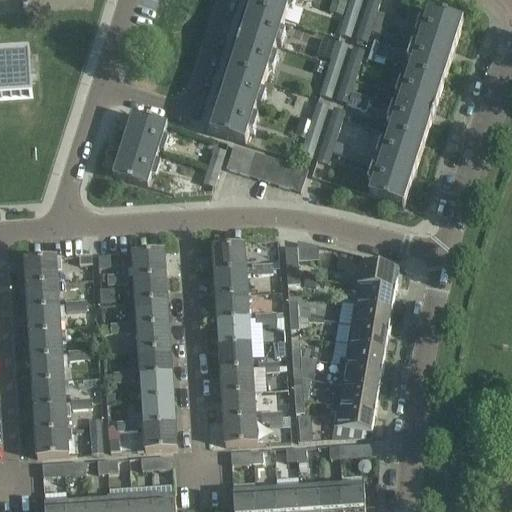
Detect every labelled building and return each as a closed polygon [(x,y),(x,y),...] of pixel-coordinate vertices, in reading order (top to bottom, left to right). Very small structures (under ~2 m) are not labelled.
[(0,0),(0,101),(29,100),(27,54),(0,56),(0,0)] [(253,0),(249,13),(284,24),(291,0),(253,0)] [(350,0),(348,8),(359,12),(362,3),(352,0),(350,0)] [(368,0),(367,5),(379,9),(381,0),(368,0)] [(365,14),(376,17),(379,9),(367,5),(365,14)] [(356,21),(359,12),(348,8),(345,17),(356,21)] [(265,85),(284,24),(249,13),(230,73),(265,85)] [(373,26),(376,17),(365,14),(362,23),(373,26)] [(408,76),(443,87),(463,25),(428,14),(408,76)] [(353,30),(356,21),(345,17),(342,26),(353,30)] [(370,35),(373,26),(362,23),(359,32),(370,35)] [(351,39),(353,30),(342,26),(339,35),(351,39)] [(367,44),(370,35),(359,32),(356,40),(367,44)] [(334,52),(345,55),(348,46),(337,43),(334,52)] [(351,57),(362,61),(365,52),(354,48),(351,57)] [(343,64),(345,55),(334,52),(331,61),(343,64)] [(348,66),(359,69),(362,61),(351,57),(348,66)] [(340,73),(343,64),(331,61),(328,69),(340,73)] [(345,75),(356,78),(359,69),(348,66),(345,75)] [(337,82),(340,73),(328,69),(325,78),(337,82)] [(245,147),(265,85),(230,73),(210,135),(245,147)] [(354,87),(356,78),(345,75),(342,84),(354,87)] [(423,148),(443,87),(408,76),(389,137),(423,148)] [(334,91),(337,82),(325,78),(323,87),(334,91)] [(351,96),(354,87),(342,84),(339,92),(351,96)] [(331,100),(334,91),(323,87),(320,96),(331,100)] [(348,105),(351,96),(339,92),(336,101),(348,105)] [(315,113),(326,116),(329,107),(317,104),(315,113)] [(331,118),(343,122),(345,113),(334,109),(331,118)] [(312,122),(323,125),(326,116),(315,113),(312,122)] [(123,148),(157,159),(166,127),(132,117),(123,148)] [(328,127),(340,130),(343,122),(331,118),(328,127)] [(309,130),(320,134),(323,125),(312,122),(309,130)] [(325,136),(337,139),(340,130),(328,127),(325,136)] [(306,139),(317,143),(320,134),(309,130),(306,139)] [(334,148),(337,139),(325,136),(323,145),(334,148)] [(404,210),(423,148),(389,137),(369,199),(404,210)] [(303,148),(315,152),(317,143),(306,139),(303,148)] [(331,157),(334,148),(323,145),(320,153),(331,157)] [(147,190),(157,159),(123,148),(113,180),(147,190)] [(226,152),(215,148),(212,158),(223,162),(226,152)] [(300,157),(312,161),(315,152),(303,148),(300,157)] [(237,176),(244,153),(233,150),(225,172),(237,176)] [(247,179),(254,157),(244,153),(237,176),(247,179)] [(328,166),(331,157),(320,153),(317,162),(328,166)] [(257,182),(264,160),(254,157),(247,179),(257,182)] [(220,171),(223,162),(212,158),(209,168),(220,171)] [(268,186),(275,163),(264,160),(257,182),(268,186)] [(278,189),(285,166),(275,163),(268,186),(278,189)] [(288,192),(296,169),(285,166),(278,189),(288,192)] [(217,181),(220,171),(209,168),(206,177),(217,181)] [(296,169),(288,192),(300,196),(307,173),(296,169)] [(214,190),(217,181),(206,177),(203,186),(214,190)] [(318,250),(297,245),(297,250),(298,264),(319,262),(318,250)] [(214,276),(246,274),(244,249),(212,251),(214,276)] [(285,251),(287,279),(299,278),(298,264),(297,250),(285,251)] [(134,282),(166,280),(164,254),(132,256),(134,282)] [(92,267),(91,259),(79,260),(79,268),(92,267)] [(26,289),(58,287),(56,261),(24,263),(26,289)] [(262,269),(262,278),(272,277),(272,268),(262,269)] [(352,287),(395,295),(398,274),(360,268),(358,281),(353,281),(352,287)] [(252,278),(262,278),(262,269),(252,270),(252,278)] [(216,301),(248,299),(246,274),(214,276),(216,301)] [(118,279),(118,288),(128,287),(128,278),(118,279)] [(287,287),(300,287),(299,278),(287,279),(287,287)] [(108,288),(118,288),(118,279),(108,279),(108,288)] [(135,307),(167,305),(166,280),(134,282),(135,307)] [(28,313),(59,311),(58,287),(26,289),(28,313)] [(391,315),(395,295),(352,287),(351,295),(355,296),(353,308),(391,315)] [(217,326),(249,324),(248,299),(216,301),(217,326)] [(75,306),(76,315),(86,314),(85,305),(75,306)] [(137,331),(169,329),(167,305),(135,307),(137,331)] [(288,306),(289,320),(297,319),(296,305),(288,306)] [(66,315),(76,315),(75,306),(65,307),(66,315)] [(339,326),(388,334),(391,315),(353,308),(342,307),(339,326)] [(29,338),(61,336),(59,311),(28,313),(29,338)] [(255,328),(265,327),(265,318),(255,319),(255,328)] [(265,318),(265,327),(275,326),(275,318),(265,318)] [(297,319),(289,320),(290,334),(298,333),(297,319)] [(219,350),(251,348),(249,324),(217,326),(219,350)] [(385,355),(388,335),(388,334),(339,326),(335,347),(347,349),(385,355)] [(121,328),(121,337),(131,336),(131,327),(121,328)] [(111,337),(121,337),(121,328),(111,329),(111,337)] [(138,356),(170,354),(169,329),(137,331),(138,356)] [(31,362),(62,361),(61,336),(29,338),(31,362)] [(291,348),(292,362),(300,361),(299,347),(291,348)] [(220,375),(252,373),(251,348),(219,350),(220,375)] [(381,375),(385,355),(347,349),(344,362),(340,361),(338,368),(381,375)] [(140,380),(172,378),(170,354),(138,356),(140,380)] [(69,365),(79,364),(78,355),(68,356),(69,365)] [(78,355),(79,364),(89,363),(88,355),(78,355)] [(32,387),(64,385),(62,361),(31,362),(32,387)] [(300,361),(292,362),(293,376),(301,375),(300,361)] [(259,377),(269,376),(268,367),(258,368),(259,377)] [(268,367),(269,376),(278,376),(278,367),(268,367)] [(378,395),(381,375),(338,368),(337,375),(342,376),(340,389),(378,395)] [(222,400),(254,398),(252,373),(220,375),(222,400)] [(124,377),(124,386),(134,385),(134,376),(124,377)] [(114,386),(124,386),(124,377),(114,377),(114,386)] [(142,405),(174,403),(172,378),(140,380),(142,405)] [(34,412),(66,410),(64,385),(32,387),(34,412)] [(294,390),(295,404),(303,403),(302,389),(294,390)] [(375,415),(378,395),(340,389),(338,402),(333,401),(332,408),(375,415)] [(223,424),(255,422),(254,398),(222,400),(223,424)] [(143,429),(175,427),(174,403),(142,405),(143,429)] [(303,403),(295,404),(296,418),(304,417),(303,403)] [(72,414),(82,413),(81,404),(71,405),(72,414)] [(81,404),(82,413),(92,412),(91,404),(81,404)] [(371,436),(375,415),(332,408),(331,415),(336,416),(333,430),(371,436)] [(35,436),(67,434),(66,410),(34,412),(35,436)] [(271,417),(272,426),(282,425),(281,416),(271,417)] [(262,426),(272,426),(271,417),(261,417),(262,426)] [(296,419),(298,443),(311,441),(310,418),(296,419)] [(255,422),(223,424),(225,450),(257,448),(255,422)] [(127,426),(127,435),(137,434),(137,425),(127,426)] [(117,435),(127,435),(127,426),(117,427),(117,435)] [(175,427),(143,429),(145,455),(177,453),(175,427)] [(67,434),(35,436),(37,462),(69,460),(67,434)] [(119,444),(110,445),(110,457),(120,456),(119,444)] [(339,450),(340,463),(372,461),(371,448),(339,450)] [(329,463),(340,463),(339,450),(329,451),(329,463)] [(296,453),(296,465),(307,465),(306,452),(296,453)] [(286,466),(296,465),(296,453),(286,453),(286,466)] [(252,456),(253,468),(263,468),(262,455),(252,456)] [(231,470),(253,468),(252,456),(230,457),(231,470)] [(151,462),(152,475),(173,473),(172,461),(151,462)] [(141,475),(152,475),(151,462),(141,463),(141,475)] [(107,465),(108,477),(118,477),(117,464),(107,465)] [(98,478),(108,477),(107,465),(97,465),(98,478)] [(64,468),(64,480),(86,479),(85,466),(64,468)] [(43,481),(64,480),(64,468),(42,469),(43,481)] [(341,489),(342,511),(364,511),(363,488),(341,489)] [(321,511),(342,511),(341,489),(320,491),(321,511)] [(299,511),(321,511),(320,491),(298,492),(299,511)] [(277,511),(299,511),(298,492),(277,493),(277,511)] [(256,511),(277,511),(277,493),(255,495),(256,511)] [(233,511),(256,511),(255,495),(233,496),(233,511)] [(153,501),(153,511),(175,511),(175,500),(153,501)] [(131,511),(153,511),(153,501),(131,502),(131,511)] [(110,511),(131,511),(131,502),(110,504),(110,511)]
